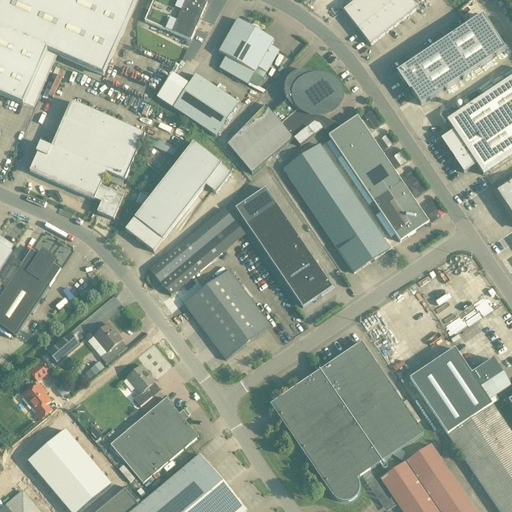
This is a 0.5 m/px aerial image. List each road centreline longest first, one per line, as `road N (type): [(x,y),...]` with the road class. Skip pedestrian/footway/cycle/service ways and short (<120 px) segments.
road 1 (unknown): [(311,341),(238,215),(238,204),(258,189),(278,200),(355,312)]
road 2 (unclassified): [(470,236),(355,69),(272,0)]
road 3 (unclassified): [(223,399),(104,255),(66,221),(0,192)]
road 4 (unclassified): [(223,399),(470,236)]
road 5 (unclassified): [(298,511),(238,433),(223,399)]
